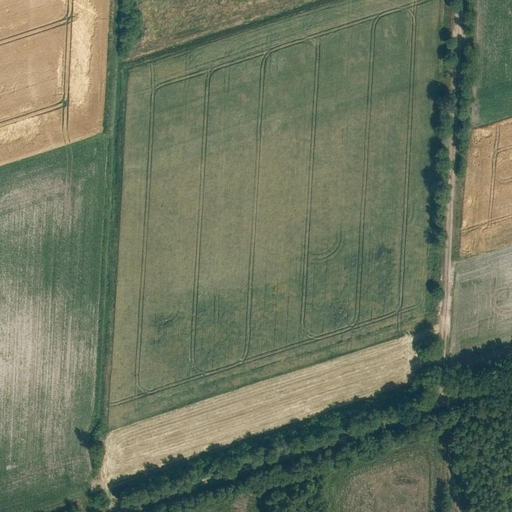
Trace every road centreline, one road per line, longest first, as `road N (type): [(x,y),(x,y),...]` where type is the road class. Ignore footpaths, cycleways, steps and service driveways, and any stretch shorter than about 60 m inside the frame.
road 1 (track): [(99,511),(511,380)]
road 2 (track): [(460,0),(440,403)]
